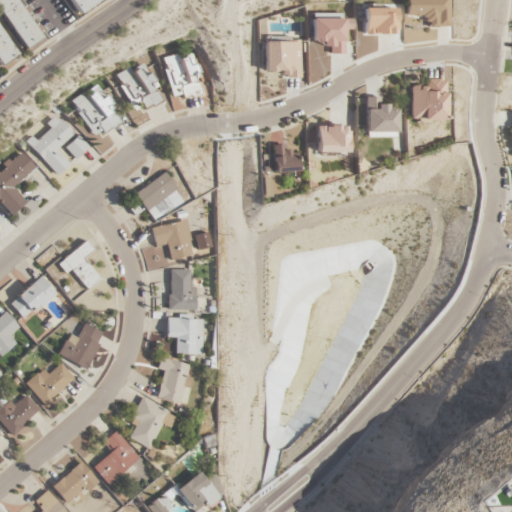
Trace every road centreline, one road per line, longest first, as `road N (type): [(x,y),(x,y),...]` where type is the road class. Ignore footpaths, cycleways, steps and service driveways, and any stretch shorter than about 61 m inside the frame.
road 1 (tertiary): [(268,511),(438,340),(471,293),(496,194),(482,119),(491,0)]
road 2 (residential): [(0,271),(136,151),(168,133),(292,112),(389,62),(486,58)]
road 3 (residential): [(0,487),(93,410),(118,377),(134,331),(135,289),(122,245),(85,197)]
road 4 (residential): [(0,101),(133,0)]
